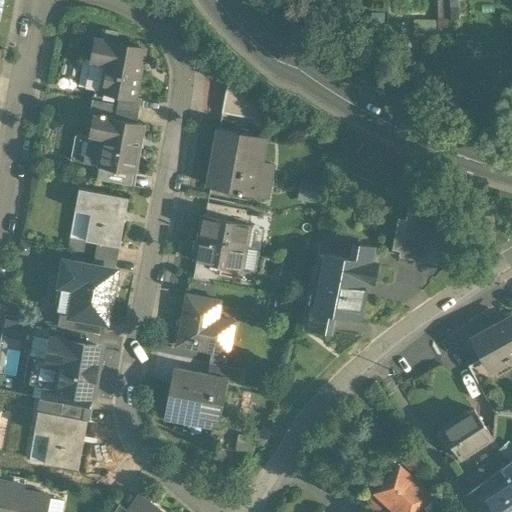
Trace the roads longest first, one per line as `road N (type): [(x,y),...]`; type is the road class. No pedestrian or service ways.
road 1 (residential): [(237,507),(157,449),(130,394),(184,79),(177,40),(131,0)]
road 2 (unclassified): [(237,507),(346,378),(496,267)]
road 3 (secondary): [(222,0),(279,55),(346,100),(471,160)]
road 4 (residential): [(39,0),(0,205)]
